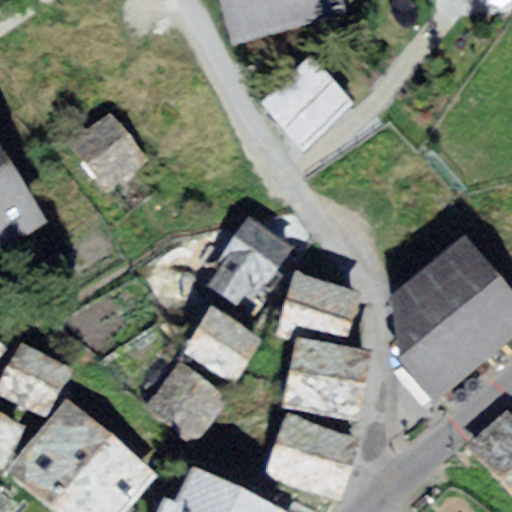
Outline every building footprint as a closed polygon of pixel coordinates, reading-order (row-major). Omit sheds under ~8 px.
[(214,0),(235,59),(345,22),(337,0),(214,0)] [(317,52),(267,97),(308,143),(358,99),(317,52)] [(101,117),(66,151),(108,195),(143,162),(101,117)] [(0,159),(0,260),(45,234),(0,159)] [(511,302),(511,255),(471,196),(375,262),(438,354),(511,302)] [(291,246),(239,219),(201,291),(252,318),(291,246)] [(362,312),(294,288),(285,339),(356,351),(362,312)] [(266,351),(217,315),(188,355),(237,391),(266,351)] [(20,345),(0,389),(0,394),(45,415),(67,366),(20,345)] [(371,359),(292,347),(282,414),(361,425),(371,359)] [(221,406),(161,366),(129,414),(188,454),(221,406)] [(511,390),(472,429),(511,470),(511,390)] [(74,403),(12,478),(53,511),(131,511),(162,476),(74,403)] [(22,428),(0,417),(0,471),(0,472),(22,428)] [(358,449),(280,425),(262,483),(340,507),(358,449)] [(262,511),(185,476),(169,511),(262,511)]
